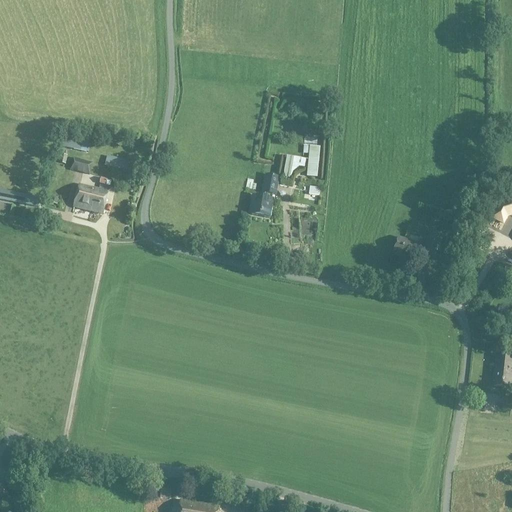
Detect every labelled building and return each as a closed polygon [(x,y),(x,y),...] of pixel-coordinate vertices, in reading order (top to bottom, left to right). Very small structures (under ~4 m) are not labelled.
[(62,148),(81,152),(83,140),(64,136),(62,148)] [(317,178),(320,148),(309,147),(306,177),(317,178)] [(65,164),(67,156),(60,154),(58,163),(65,164)] [(304,168),(306,160),(286,156),(283,178),(290,179),(290,178),(292,174),(293,173),(299,168),(304,168)] [(105,167),(126,171),(128,162),(107,157),(105,167)] [(70,171),(89,175),(93,163),(74,158),(70,171)] [(265,195),(264,199),(252,197),(249,215),(269,218),(272,201),(271,201),(272,196),(276,197),(279,178),(265,175),(261,194),(265,195)] [(108,193),(79,186),(74,208),(103,215),(108,193)] [(319,197),(320,189),(309,187),(308,195),(319,197)] [(0,200),(38,208),(40,198),(0,190),(0,200)] [(503,223),(506,216),(511,214),(511,202),(498,206),(492,218),(503,223)] [(428,240),(429,240),(424,255),(435,259),(442,236),(431,232),(428,240)] [(420,237),(418,245),(398,238),(393,255),(413,261),(416,253),(424,255),(429,240),(428,240),(420,237)] [(493,386),(510,388),(511,373),(511,359),(496,358),(493,386)] [(218,511),(219,507),(180,501),(178,511),(218,511)]
